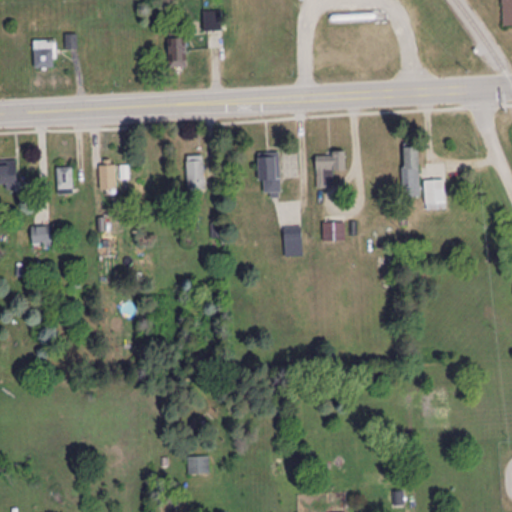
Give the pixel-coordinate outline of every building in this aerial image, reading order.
[(511,0),(502,0),(504,28),(511,27),(511,0)] [(169,33),(169,71),(188,71),(188,33),(169,33)] [(56,41),(35,41),(35,70),(56,70),(56,41)] [(420,192),(419,146),(404,146),(404,193),(420,192)] [(260,195),(281,195),(281,154),(260,154),(260,195)] [(317,154),(317,188),(334,188),(335,171),(346,171),(346,154),(317,154)] [(188,193),(204,193),(204,156),(188,156),(188,193)] [(18,162),(0,162),(0,187),(18,187),(18,162)] [(100,166),(100,191),(117,191),(117,166),(100,166)] [(73,168),(58,168),(58,195),(73,195),(73,168)] [(426,182),(426,211),(446,211),(446,182),(426,182)] [(323,223),(323,243),(347,243),(347,223),(323,223)] [(285,249),(303,249),(303,229),(285,229),(285,249)] [(210,458),(189,458),(189,475),(210,475),(210,458)]
